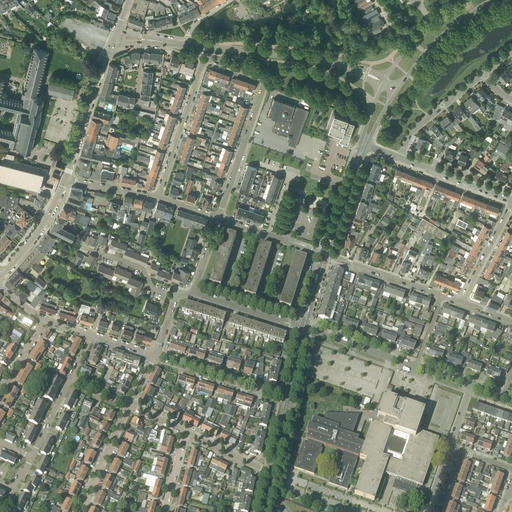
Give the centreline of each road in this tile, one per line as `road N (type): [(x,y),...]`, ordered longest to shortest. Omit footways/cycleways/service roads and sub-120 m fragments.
road 1 (residential): [(217,218),(264,84),(203,62)]
road 2 (tertiary): [(337,64),(185,44)]
road 3 (residential): [(66,179),(114,39)]
road 4 (residential): [(158,199),(203,62)]
road 5 (residential): [(288,396),(155,355)]
road 6 (residential): [(72,243),(142,270),(154,291),(176,299)]
road 7 (residential): [(399,158),(417,124),(482,72)]
road 8 (residential): [(511,200),(399,158)]
